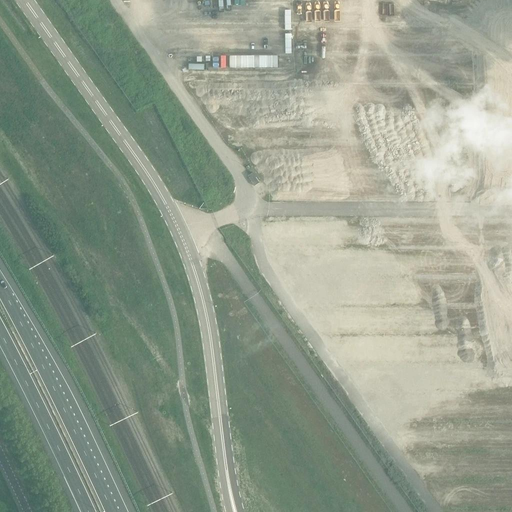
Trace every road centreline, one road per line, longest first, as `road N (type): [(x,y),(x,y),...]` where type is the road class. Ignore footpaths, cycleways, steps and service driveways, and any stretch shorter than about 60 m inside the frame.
road 1 (unclassified): [(234,511),(196,275),(145,171),(22,0)]
road 2 (motorway): [(112,511),(0,284)]
road 3 (motorway): [(0,332),(87,511)]
